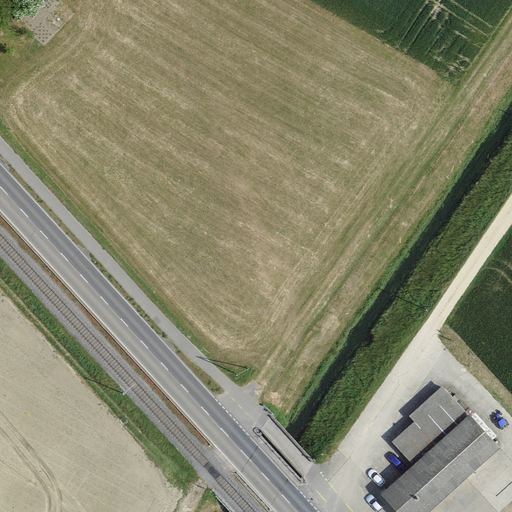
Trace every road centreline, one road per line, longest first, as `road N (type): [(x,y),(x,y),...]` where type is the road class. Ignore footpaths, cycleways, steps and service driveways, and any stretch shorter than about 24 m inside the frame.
road 1 (secondary): [(298,511),(0,186)]
road 2 (track): [(511,211),(420,345)]
